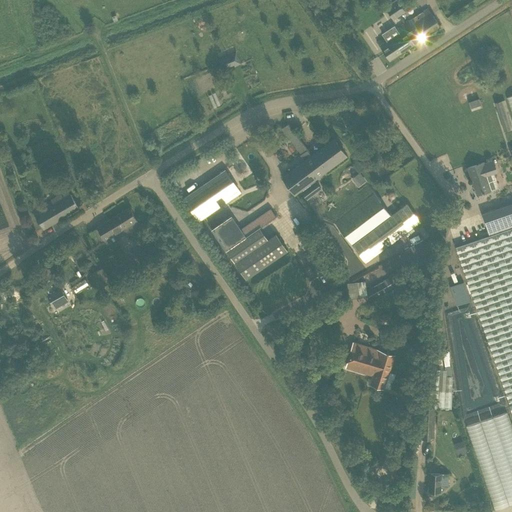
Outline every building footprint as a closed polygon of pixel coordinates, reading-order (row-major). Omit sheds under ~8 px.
[(392,5),(399,15),(405,11),(398,1),(397,2),(392,5)] [(399,15),(392,5),(386,9),(393,19),(399,15)] [(406,32),(414,44),(440,27),(432,14),(428,8),(405,24),(409,30),(406,32)] [(412,45),(414,44),(406,32),(409,30),(405,24),(404,24),(396,29),(398,32),(386,39),(385,37),(377,42),(383,51),(374,57),(381,67),(393,58),(412,45)] [(218,59),(224,71),(230,69),(229,66),(234,64),(235,66),(242,64),(236,51),(218,59)] [(469,102),(471,108),(480,105),(481,105),(479,98),(469,102)] [(511,128),(511,122),(505,99),(495,102),(504,131),(511,128)] [(321,188),(314,179),(346,155),(334,139),(282,177),(295,194),(300,189),(307,198),(321,188)] [(407,155),(399,144),(376,160),(384,171),(407,155)] [(58,174),(69,168),(64,158),(52,164),(58,174)] [(493,160),(484,163),(484,162),(468,167),(477,195),(498,187),(493,173),(497,171),(493,160)] [(227,167),(263,222),(278,213),(274,207),(268,211),(237,161),(227,167)] [(241,192),(227,170),(185,199),(200,220),(221,205),(222,206),(223,205),(226,203),(227,203),(227,202),(241,192)] [(360,172),(355,176),(361,184),(366,181),(360,172)] [(35,215),(43,229),(79,208),(69,190),(59,196),(32,211),(35,215)] [(351,245),(391,216),(374,193),(335,222),(351,245)] [(391,216),(351,245),(365,262),(420,221),(407,203),(391,216)] [(511,203),(482,213),(489,235),(455,247),(510,405),(511,412),(511,203)] [(129,207),(97,227),(104,240),(115,234),(117,238),(126,232),(124,229),(137,220),(129,207)] [(276,233),(234,262),(246,279),(287,251),(276,233)] [(105,285),(96,271),(90,275),(98,289),(105,285)] [(401,283),(396,274),(366,290),(371,300),(401,283)] [(346,282),(347,295),(365,294),(364,281),(346,282)] [(467,297),(468,296),(463,281),(451,285),(456,300),(455,300),(457,305),(469,301),(467,297)] [(61,288),(47,295),(54,309),(68,301),(61,288)] [(429,334),(422,332),(415,349),(422,352),(429,334)] [(383,359),(385,352),(354,343),(347,366),(369,373),(373,360),(375,361),(376,357),(383,359)] [(373,360),(369,373),(375,375),(372,384),(383,387),(393,355),(388,353),(389,352),(387,351),(387,353),(385,352),(383,359),(376,357),(375,361),(373,360)] [(421,438),(433,439),(435,408),(451,409),(452,392),(452,376),(446,375),(446,369),(427,368),(425,407),(422,407),(421,421),(420,438),(421,438)] [(66,428),(78,421),(73,413),(61,420),(66,428)] [(495,510),(511,503),(511,426),(507,413),(466,426),(495,510)] [(464,440),(457,442),(462,455),(468,453),(464,440)] [(391,470),(402,472),(403,465),(393,463),(391,470)] [(441,486),(448,487),(448,473),(429,472),(428,491),(441,492),(441,486)]
